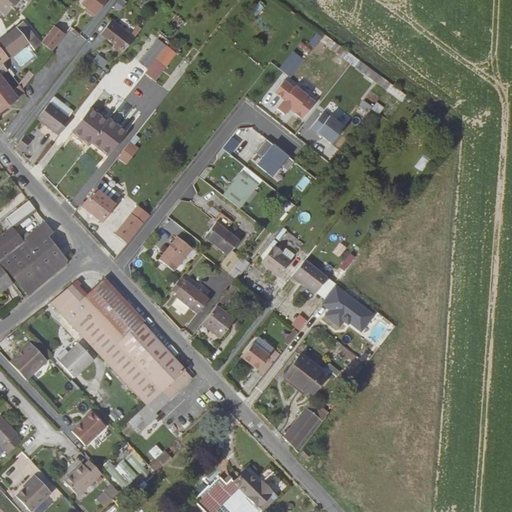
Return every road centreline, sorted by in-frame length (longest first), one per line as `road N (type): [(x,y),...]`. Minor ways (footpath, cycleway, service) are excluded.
road 1 (tertiary): [(338,511),(114,272)]
road 2 (residential): [(114,272),(246,110),(293,144)]
road 3 (tertiary): [(94,251),(0,145)]
road 4 (residential): [(94,251),(0,329)]
